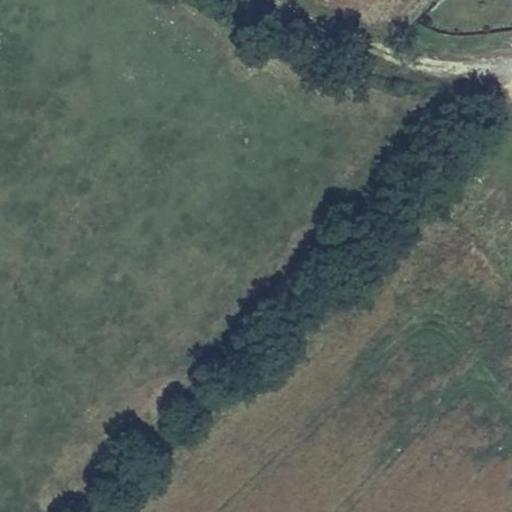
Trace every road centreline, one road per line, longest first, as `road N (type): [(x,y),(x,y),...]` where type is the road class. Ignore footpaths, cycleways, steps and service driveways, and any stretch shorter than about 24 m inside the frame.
road 1 (track): [(392,50),(275,0)]
road 2 (residential): [(511,59),(392,50)]
